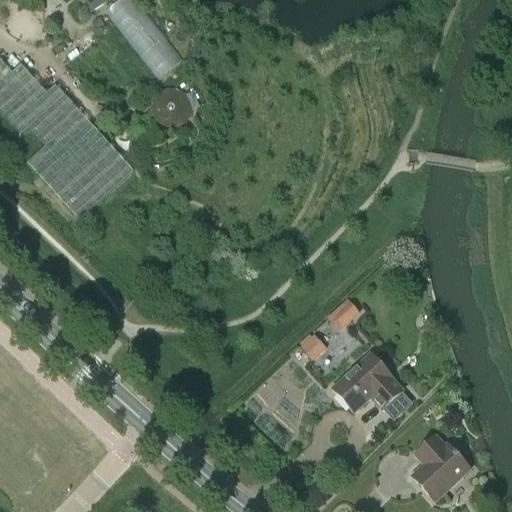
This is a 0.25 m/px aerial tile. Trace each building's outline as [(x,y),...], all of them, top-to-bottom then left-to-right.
[(117,0),(82,0),(92,15),(117,0)] [(184,62),(135,0),(122,0),(107,12),(160,81),(184,62)] [(0,114),(21,138),(29,131),(45,149),(27,165),(67,209),(73,216),(79,223),(92,211),(104,201),(133,174),(56,88),(47,96),(21,68),(12,76),(0,61),(0,114)] [(155,105),(153,110),(154,116),(156,122),(160,127),(168,122),(172,123),(175,123),(179,121),(183,119),(186,114),(187,109),(185,103),(182,98),(176,96),(170,95),(164,96),(159,100),(155,105)] [(345,305),(337,312),(349,325),(357,318),(345,305)] [(311,338),(297,350),(311,365),(325,352),(311,338)] [(370,358),(333,393),(354,416),(371,401),(382,413),(383,412),(402,395),(402,394),(391,382),(392,382),(370,358)] [(430,471),(418,483),(435,502),(467,473),(447,451),(445,453),(436,443),(418,458),(430,471)]
